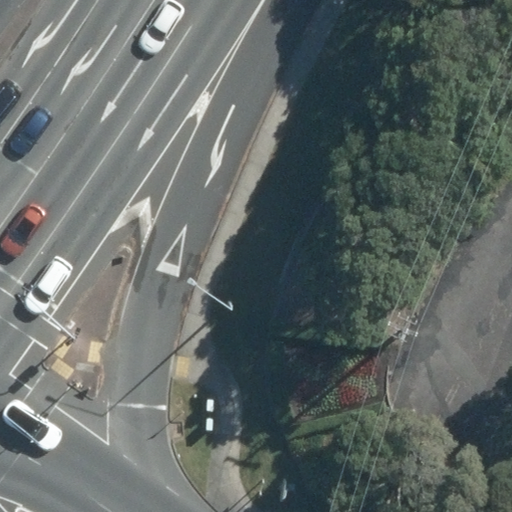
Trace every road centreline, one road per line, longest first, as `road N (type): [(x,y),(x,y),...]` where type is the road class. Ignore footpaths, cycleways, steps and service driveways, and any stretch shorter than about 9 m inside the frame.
road 1 (primary): [(229,0),(143,404),(150,511)]
road 2 (primary): [(165,0),(0,237)]
road 3 (primary): [(0,421),(124,511)]
